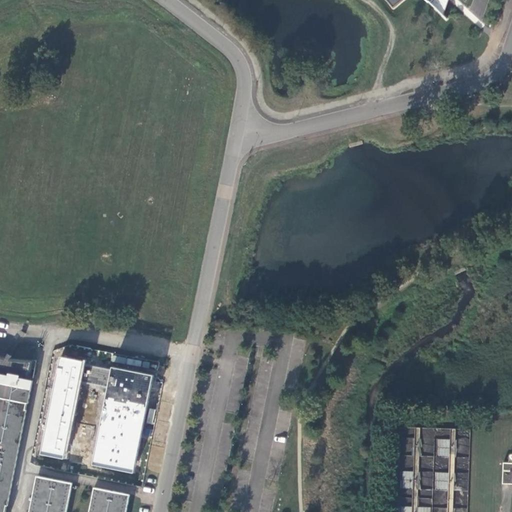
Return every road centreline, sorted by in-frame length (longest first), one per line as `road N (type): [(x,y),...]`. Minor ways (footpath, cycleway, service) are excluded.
road 1 (tertiary): [(162,511),(238,129)]
road 2 (unclassified): [(238,129),(282,133),(486,79),(511,29)]
road 3 (tertiary): [(238,129),(245,85),(238,61),(166,0)]
